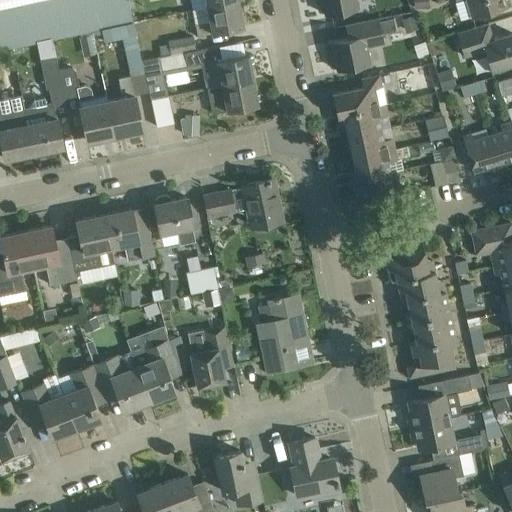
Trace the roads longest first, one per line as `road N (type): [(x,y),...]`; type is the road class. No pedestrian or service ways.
road 1 (residential): [(0,499),(183,426),(357,391)]
road 2 (residential): [(0,202),(305,136)]
road 3 (residential): [(325,220),(372,210),(410,223),(511,190)]
road 4 (residential): [(357,391),(325,220)]
road 5 (residential): [(305,136),(279,0)]
road 6 (residential): [(387,511),(357,391)]
